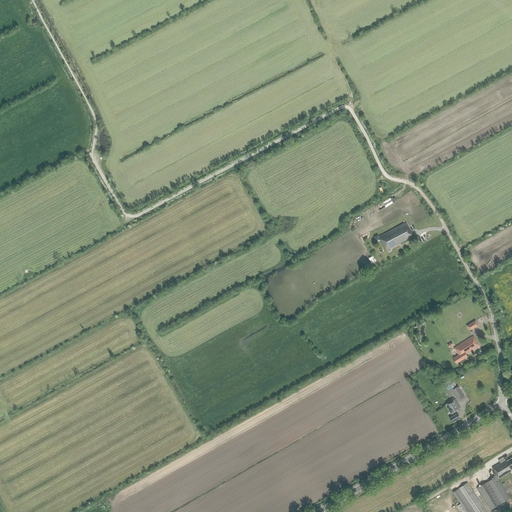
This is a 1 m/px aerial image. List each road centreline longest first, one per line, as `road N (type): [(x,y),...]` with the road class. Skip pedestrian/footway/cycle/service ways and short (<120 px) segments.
road 1 (tertiary): [(320,511),(501,402)]
road 2 (unclassified): [(444,228),(490,314),(502,399)]
